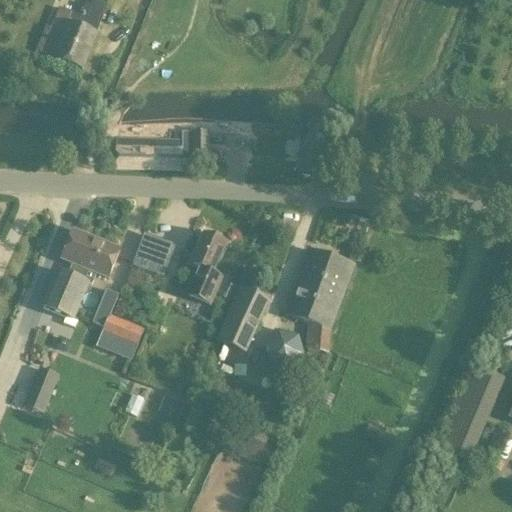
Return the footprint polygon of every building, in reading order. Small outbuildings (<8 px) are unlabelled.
[(48,29),(38,53),(82,71),(97,33),(108,4),(98,0),(94,0),(92,8),(87,6),(82,19),(72,15),(64,35),(48,29)] [(116,141),(116,171),(182,173),(182,163),(208,162),(208,134),(182,134),(182,143),(116,141)] [(62,261),(73,265),(87,271),(97,275),(109,280),(120,252),(73,233),(62,261)] [(209,307),(221,280),(214,276),(227,245),(217,241),(216,237),(210,235),(207,237),(204,235),(191,266),(199,270),(187,297),(209,307)] [(142,243),(134,267),(163,278),(165,272),(155,269),(162,249),(142,243)] [(308,328),(333,260),(309,252),(285,317),(308,328)] [(355,268),(333,260),(308,328),(306,352),(328,355),(330,333),(355,268)] [(57,272),(42,310),(78,324),(80,320),(76,318),(89,285),(93,287),(97,275),(87,271),(73,265),(69,277),(57,272)] [(247,271),(243,280),(245,281),(251,283),(255,275),(247,271)] [(245,281),(217,342),(245,355),(270,301),(251,293),(255,285),(251,283),(245,281)] [(110,318),(118,297),(106,292),(93,325),(104,330),(105,330),(110,318)] [(127,301),(122,299),(116,317),(120,319),(127,301)] [(105,330),(103,336),(136,349),(143,333),(109,320),(105,330)] [(279,334),(266,347),(271,366),(288,370),(302,357),(297,339),(279,334)] [(59,340),(55,348),(67,353),(71,345),(59,340)] [(44,416),(59,378),(39,370),(24,408),(44,416)] [(473,370),(459,403),(482,412),(496,379),(473,370)] [(258,467),(270,436),(242,425),(230,456),(258,467)] [(382,432),(367,426),(363,437),(378,443),(382,432)] [(445,436),(438,453),(461,462),(468,446),(445,436)]
